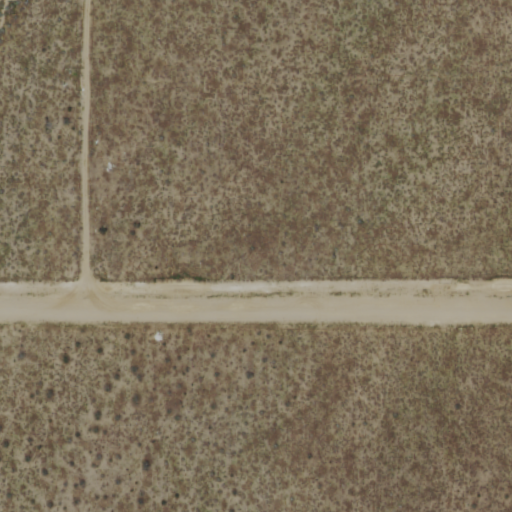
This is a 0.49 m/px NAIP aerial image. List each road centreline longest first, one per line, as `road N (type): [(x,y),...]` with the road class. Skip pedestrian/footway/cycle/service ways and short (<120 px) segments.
road 1 (track): [(511,285),(0,291)]
road 2 (track): [(84,289),(84,0)]
